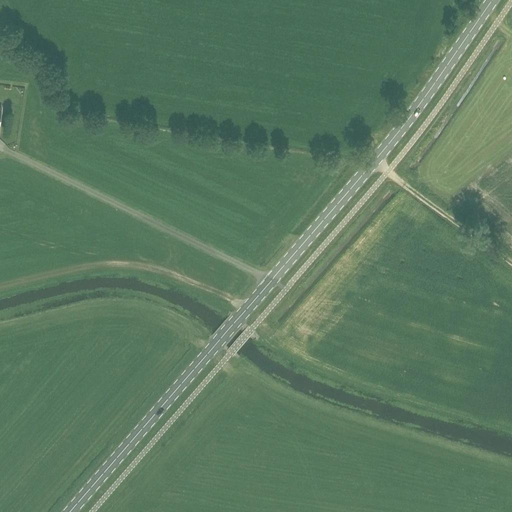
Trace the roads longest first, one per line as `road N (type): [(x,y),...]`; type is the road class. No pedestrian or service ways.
road 1 (secondary): [(71,511),(373,161),(493,0)]
road 2 (track): [(511,271),(373,161)]
